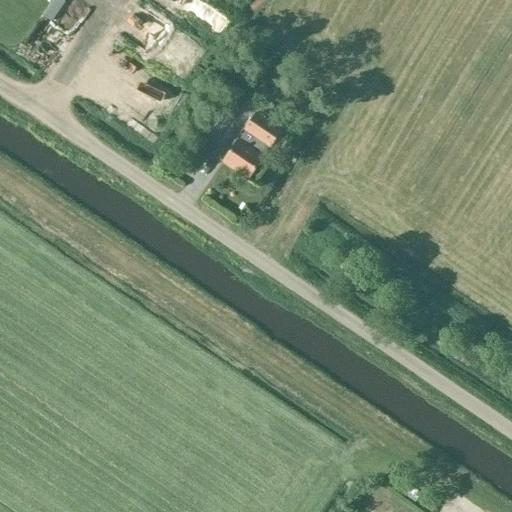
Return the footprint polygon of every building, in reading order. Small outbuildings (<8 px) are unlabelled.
[(181,73),(200,45),(143,8),(133,23),(151,36),(143,48),(181,73)] [(34,51),(45,36),(34,28),(23,43),(34,51)] [(135,78),(122,94),(137,106),(122,125),(145,144),(159,126),(148,117),(170,90),(159,81),(151,91),(135,78)] [(213,113),(227,123),(245,98),(231,88),(213,113)] [(244,131),(246,132),(239,141),(238,140),(223,162),(248,179),(282,130),(257,113),(244,131)] [(216,121),(208,117),(204,125),(211,129),(216,121)] [(206,160),(215,146),(202,138),(193,151),(206,160)]
